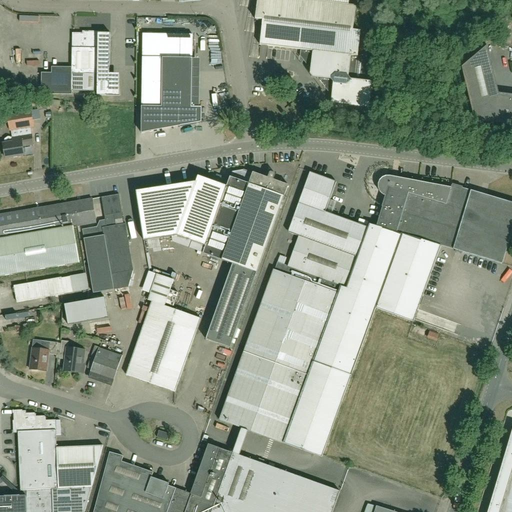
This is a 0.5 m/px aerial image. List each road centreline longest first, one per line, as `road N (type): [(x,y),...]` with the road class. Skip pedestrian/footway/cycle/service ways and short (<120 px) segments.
road 1 (unclassified): [(511,168),(311,144),(248,147)]
road 2 (unclassified): [(248,147),(0,192)]
road 3 (unclassified): [(223,8),(8,0)]
road 4 (unclassified): [(248,147),(223,8)]
road 5 (unclassified): [(454,511),(492,386)]
road 6 (unclassified): [(123,423),(0,383)]
